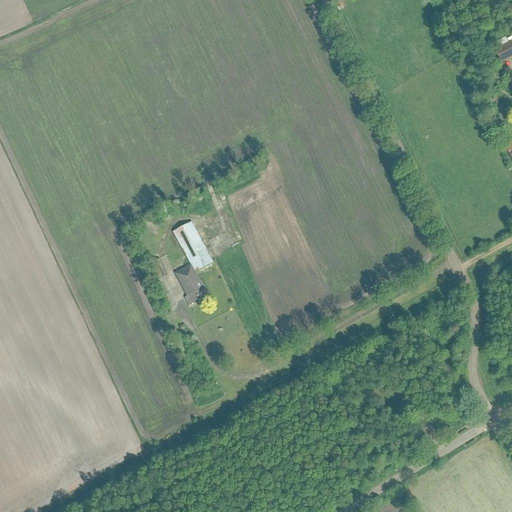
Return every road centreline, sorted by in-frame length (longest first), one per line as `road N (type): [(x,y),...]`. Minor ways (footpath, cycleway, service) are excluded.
road 1 (track): [(68,511),(511,263)]
road 2 (unclassified): [(455,262),(324,0)]
road 3 (unclassified): [(455,262),(265,369)]
road 4 (unclassified): [(344,511),(494,419)]
road 5 (unclassified): [(494,419),(473,383),(474,310),(455,262)]
